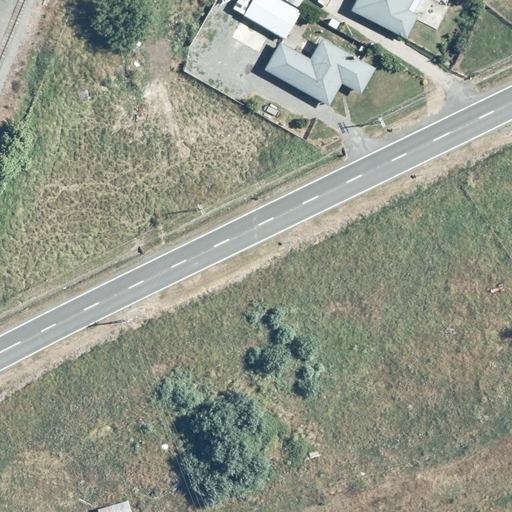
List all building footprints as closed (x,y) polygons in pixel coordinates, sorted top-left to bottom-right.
[(208,0),(208,1),(224,10),(229,0),(208,0)] [(301,12),(279,0),(252,0),(241,20),(283,43),(301,12)] [(409,0),(356,0),(347,17),(392,40),(395,34),(403,39),(413,18),(403,13),(409,0)] [(307,60),(278,44),(260,76),(326,113),(338,91),(356,101),(375,66),(321,36),(307,60)] [(250,89),(228,78),(221,91),(243,102),(250,89)] [(130,511),(127,501),(95,511),(130,511)]
